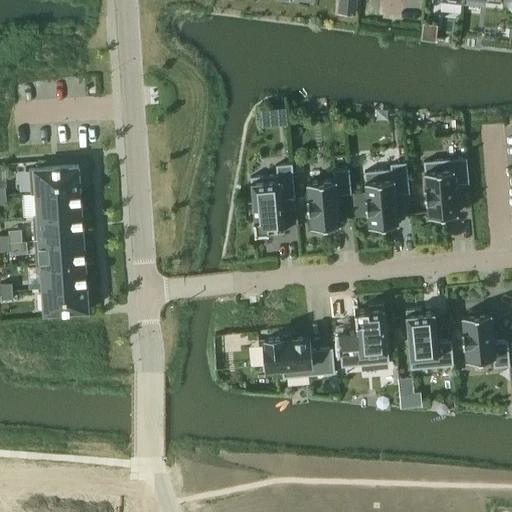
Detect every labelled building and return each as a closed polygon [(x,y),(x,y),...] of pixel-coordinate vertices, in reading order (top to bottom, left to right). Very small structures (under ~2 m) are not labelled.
[(455,183),(469,182),(466,157),(424,161),(426,185),(425,185),(426,201),(428,201),(429,215),(435,215),(436,219),(452,217),(451,213),(458,213),(455,183)] [(409,192),(407,162),(391,163),(391,169),(365,171),(367,195),(365,195),(367,211),(368,211),(370,225),(374,225),(375,229),(394,227),(394,223),(398,223),(396,194),(409,192)] [(284,228),(282,199),(296,198),(292,163),(276,164),(277,174),(251,176),(253,201),(248,202),(250,216),(254,216),(255,218),(254,218),(255,231),(269,230),(269,229),(270,234),(284,232),(284,228)] [(79,164),(30,168),(31,193),(80,190),(79,164)] [(351,193),(349,168),(333,169),(334,179),(307,181),(309,196),(307,196),(309,212),(310,211),(312,226),(318,225),(318,230),(334,228),(334,224),(340,223),(337,194),(351,193)] [(82,214),(80,190),(31,193),(31,194),(36,193),(38,215),(33,216),(33,217),(82,214)] [(84,237),(82,214),(33,217),(35,241),(84,237)] [(0,235),(0,243),(10,243),(9,234),(0,235)] [(85,261),(84,237),(35,241),(36,265),(85,261)] [(0,251),(10,250),(10,243),(0,243),(0,251)] [(87,285),(85,261),(36,265),(36,266),(41,265),(43,288),(87,285)] [(0,283),(1,291),(13,290),(13,282),(0,283)] [(89,310),(87,285),(43,288),(44,313),(89,310)] [(14,298),(13,290),(1,291),(2,299),(14,298)] [(342,366),(389,361),(384,307),(383,303),(369,304),(369,309),(369,308),(355,309),(356,323),(357,322),(357,329),(339,331),(342,366)] [(407,314),(406,314),(411,368),(454,364),(451,339),(437,340),(435,311),(421,312),(421,308),(406,309),(407,314)] [(494,341),(491,312),(485,312),(485,308),(468,310),(469,314),(462,314),(464,329),(462,329),(464,345),(465,345),(467,359),(493,357),(494,366),(510,365),(508,340),(494,341)] [(310,349),(309,336),(283,338),(282,337),(265,338),(266,340),(264,340),(267,369),(282,367),(283,377),(335,372),(333,347),(310,349)]
